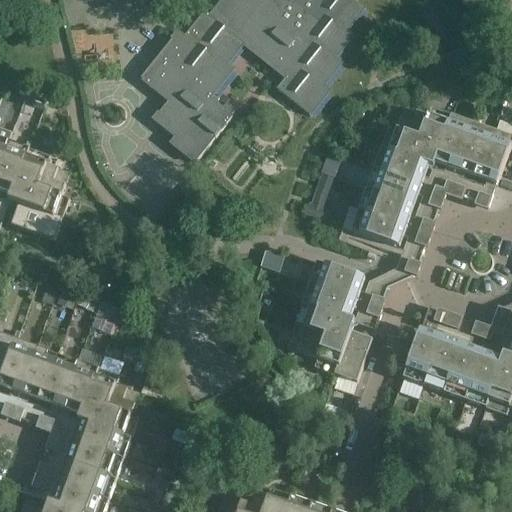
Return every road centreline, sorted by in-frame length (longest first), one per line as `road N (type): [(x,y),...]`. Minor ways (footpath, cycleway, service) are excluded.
road 1 (residential): [(343,511),(360,465),(366,409),(403,304),(420,290)]
road 2 (residential): [(420,290),(448,208),(511,230)]
